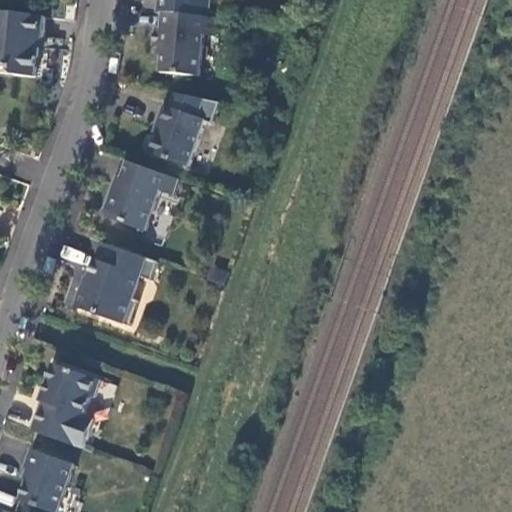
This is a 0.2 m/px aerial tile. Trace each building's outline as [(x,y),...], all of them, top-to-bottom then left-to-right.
[(157,0),(156,13),(161,13),(207,17),(209,1),(202,0),(157,0)] [(45,16),(8,13),(0,12),(0,70),(13,72),(17,76),(35,77),(40,40),(40,38),(42,38),(45,16)] [(207,17),(161,13),(159,31),(155,30),(154,36),(152,48),(160,49),(157,74),(198,78),(202,35),(214,36),(216,19),(207,17)] [(189,167),(206,121),(170,109),(162,108),(160,114),(157,121),(162,123),(152,149),(156,156),(189,167)] [(176,179),(126,161),(114,192),(110,190),(108,197),(103,212),(107,218),(145,231),(161,192),(171,196),(176,179)] [(151,260),(103,242),(98,259),(95,258),(89,273),(85,283),(83,282),(75,301),(96,310),(97,315),(120,323),(139,276),(144,278),(151,260)] [(31,430),(82,449),(93,419),(83,415),(89,399),(94,396),(100,380),(52,363),(45,382),(39,400),(41,402),(31,430)] [(54,511),(71,465),(29,450),(25,462),(23,469),(29,472),(18,500),(51,511),(54,511)]
